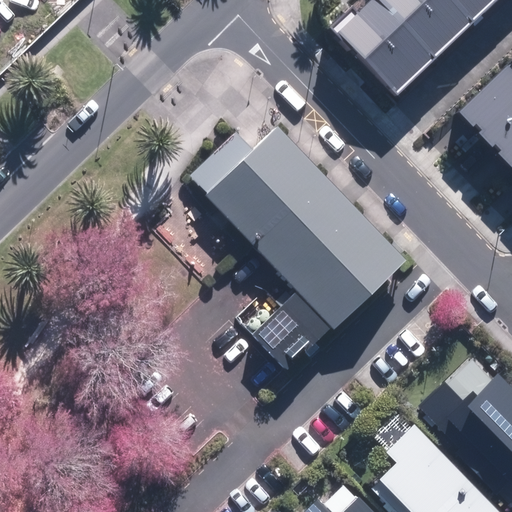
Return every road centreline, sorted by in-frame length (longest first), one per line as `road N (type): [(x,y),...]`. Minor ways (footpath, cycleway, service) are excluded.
road 1 (residential): [(214,0),(0,208)]
road 2 (residential): [(359,135),(511,290)]
road 3 (residential): [(359,135),(506,0)]
road 4 (residential): [(229,0),(359,135)]
